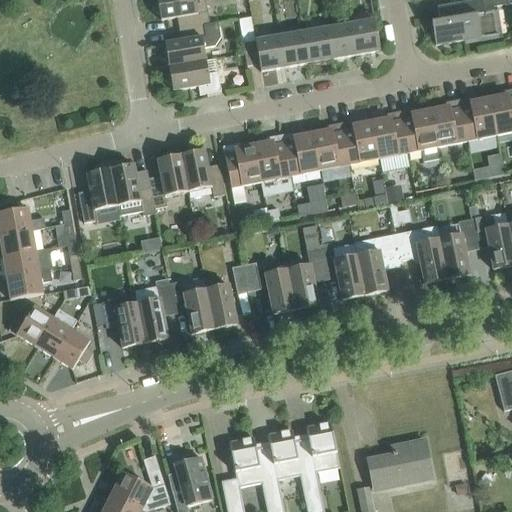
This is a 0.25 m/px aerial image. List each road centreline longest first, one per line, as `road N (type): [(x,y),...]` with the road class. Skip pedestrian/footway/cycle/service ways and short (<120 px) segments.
road 1 (unclassified): [(39,438),(328,353),(511,319)]
road 2 (residential): [(409,81),(145,134)]
road 3 (residential): [(145,134),(0,169)]
road 4 (residential): [(121,0),(145,134)]
